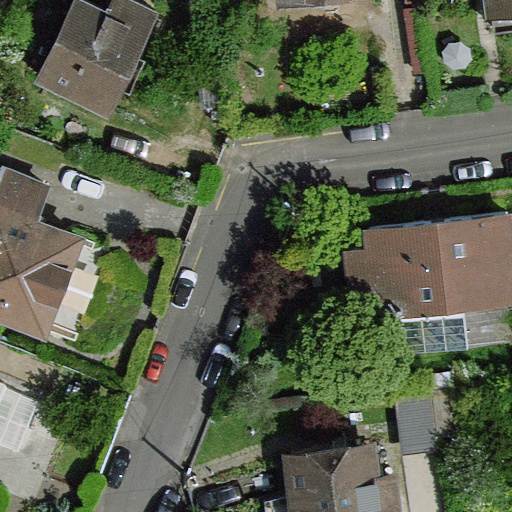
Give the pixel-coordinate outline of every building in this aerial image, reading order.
[(78,0),(76,0),(41,74),(106,105),(152,11),(130,0),(114,0),(108,14),(78,0)] [(511,0),(492,0),(493,8),(511,5),(511,0)] [(10,163),(0,186),(0,305),(47,325),(85,233),(36,213),(50,179),(10,163)] [(511,294),(511,259),(507,217),(370,232),(372,252),(349,254),(356,313),(511,294)] [(381,511),(372,444),(290,456),(298,511),(381,511)]
